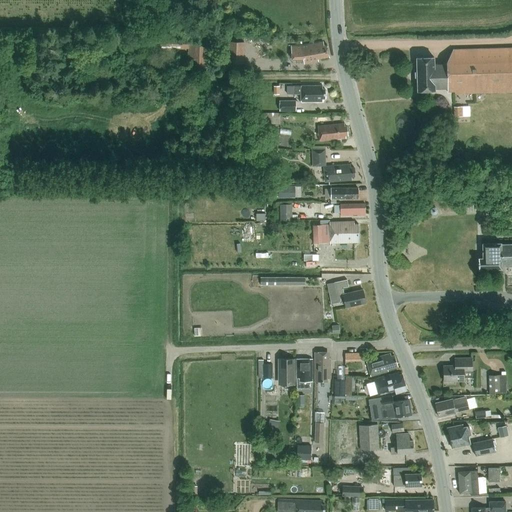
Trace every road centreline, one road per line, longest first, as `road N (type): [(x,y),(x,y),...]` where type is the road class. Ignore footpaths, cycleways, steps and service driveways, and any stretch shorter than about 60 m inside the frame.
road 1 (tertiary): [(396,340),(380,285),(373,182),(335,0)]
road 2 (residential): [(396,340),(183,350)]
road 3 (tertiary): [(447,511),(430,426),(400,349)]
